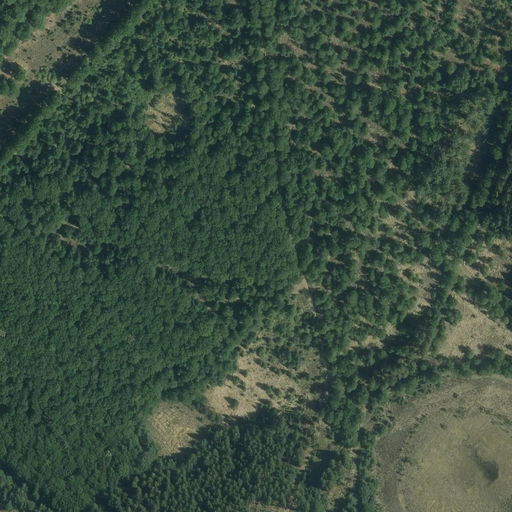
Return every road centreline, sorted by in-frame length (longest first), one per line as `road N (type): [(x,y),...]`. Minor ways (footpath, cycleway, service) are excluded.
road 1 (track): [(357,511),(356,452),(325,404),(325,358),(305,283),(195,347),(0,434)]
road 2 (track): [(356,452),(371,394),(429,345),(511,111)]
road 3 (track): [(305,283),(272,126),(261,0)]
road 4 (track): [(458,263),(335,135),(267,82)]
